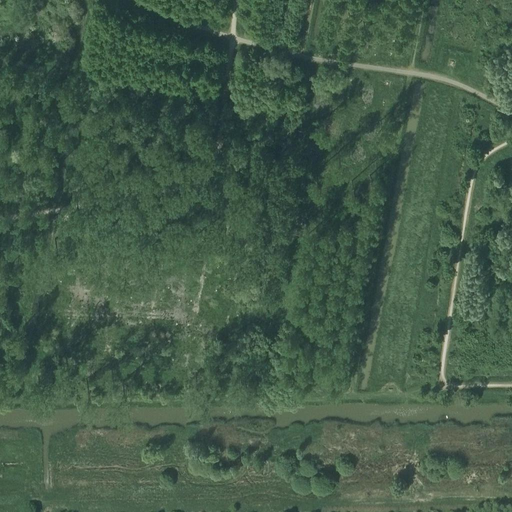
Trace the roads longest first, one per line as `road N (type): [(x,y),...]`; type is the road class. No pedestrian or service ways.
road 1 (track): [(401,395),(0,399)]
road 2 (track): [(230,36),(213,183),(0,220)]
road 3 (track): [(438,386),(401,395),(447,81)]
road 4 (track): [(511,140),(474,169),(438,386),(511,386)]
